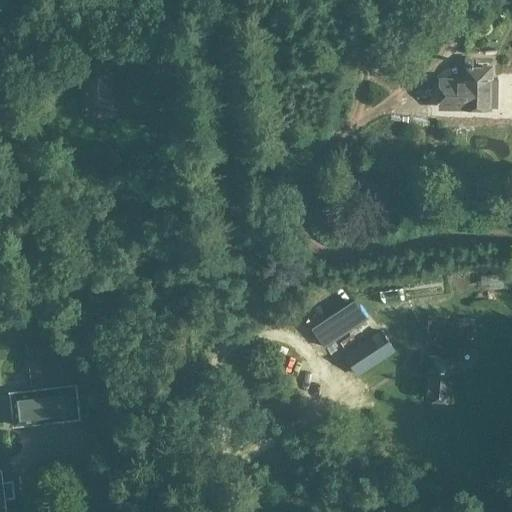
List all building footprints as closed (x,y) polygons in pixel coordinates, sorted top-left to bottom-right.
[(2,0),(4,22),(44,18),(42,0),(32,0),(18,2),(17,0),(2,0)] [(110,100),(110,51),(87,51),(86,100),(110,100)] [(489,64),(467,64),(466,82),(441,81),(440,105),(460,106),(460,108),(488,108),(489,64)] [(323,346),(357,324),(345,305),(311,327),(323,346)] [(343,354),(358,376),(396,350),(381,328),(343,354)] [(433,357),(470,358),(471,332),(434,331),(433,357)] [(64,343),(27,347),(31,385),(69,381),(64,343)] [(427,397),(451,399),(453,360),(430,358),(427,397)] [(21,421),(85,413),(82,381),(17,388),(21,421)] [(12,506),(11,503),(10,493),(14,493),(12,477),(8,478),(7,468),(7,465),(5,465),(5,466),(0,466),(0,511),(7,511),(6,506),(9,505),(9,506),(12,506)]
